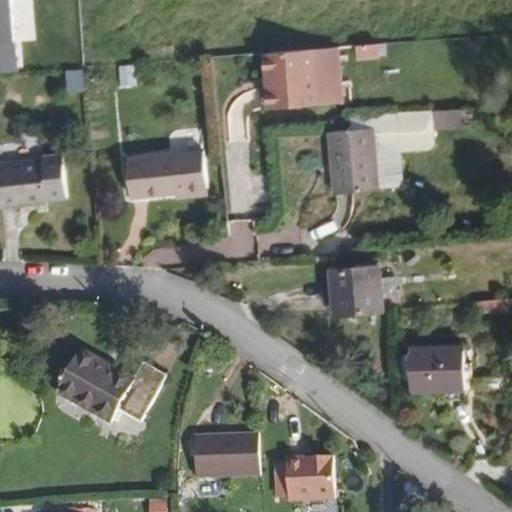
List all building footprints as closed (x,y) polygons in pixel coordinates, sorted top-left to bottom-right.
[(12,0),(0,0),(0,55),(17,54),(12,0)] [(320,109),(316,52),(259,57),(263,90),(266,112),(320,109)] [(0,70),(19,69),(17,54),(0,55),(0,70)] [(137,88),(135,64),(119,65),(121,89),(137,88)] [(266,112),(263,90),(255,91),(256,112),(266,112)] [(458,131),(458,112),(424,114),(425,133),(458,131)] [(376,194),(372,131),(328,136),(333,197),(376,194)] [(207,190),(203,153),(129,160),(133,201),(177,197),(177,192),(207,190)] [(68,202),(64,159),(43,161),(43,164),(0,167),(0,210),(48,208),(47,203),(68,202)] [(208,199),(207,190),(177,192),(177,197),(178,201),(208,199)] [(389,298),(388,278),(388,269),(334,273),(337,311),(389,307),(389,298)] [(511,280),(511,270),(511,269),(493,270),(494,281),(511,280)] [(494,281),(493,270),(474,272),(474,282),(494,281)] [(403,297),(402,277),(388,278),(389,298),(403,297)] [(468,397),(468,351),(411,353),(411,399),(468,397)] [(144,427),(166,377),(141,365),(132,384),(74,357),(52,405),(112,432),(119,415),(144,427)] [(255,478),(254,435),(224,436),(225,478),(255,478)] [(225,478),(224,436),(190,437),(192,479),(225,478)] [(330,501),(330,458),(283,460),(284,502),(330,501)]
